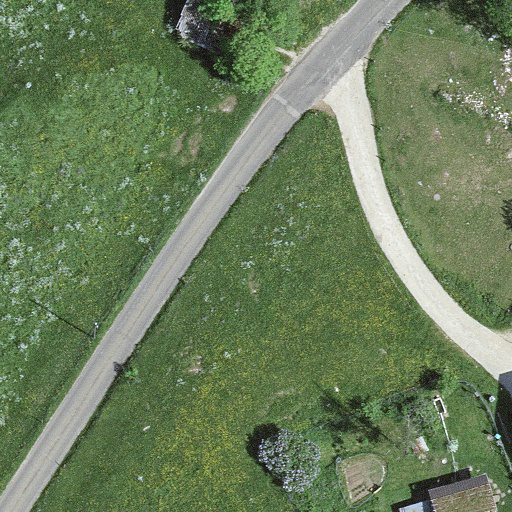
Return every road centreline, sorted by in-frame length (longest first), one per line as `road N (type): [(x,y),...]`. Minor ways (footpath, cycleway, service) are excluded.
road 1 (tertiary): [(384,0),(198,227),(11,511)]
road 2 (track): [(334,56),(372,177),(415,271),(511,364)]
